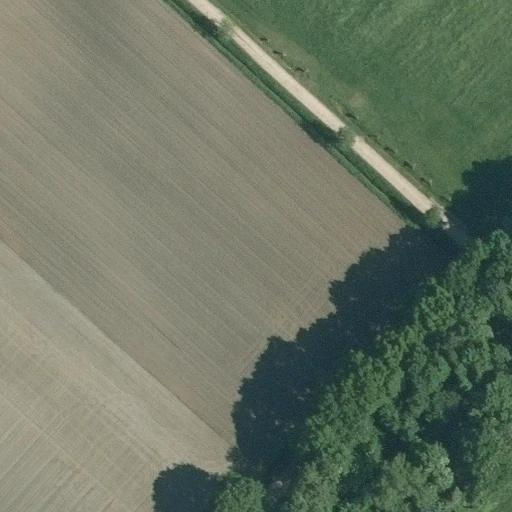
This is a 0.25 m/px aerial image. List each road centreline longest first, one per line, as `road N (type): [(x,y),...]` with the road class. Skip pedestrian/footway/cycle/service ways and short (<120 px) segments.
road 1 (track): [(199,0),(485,263)]
road 2 (unclassified): [(264,511),(511,234)]
